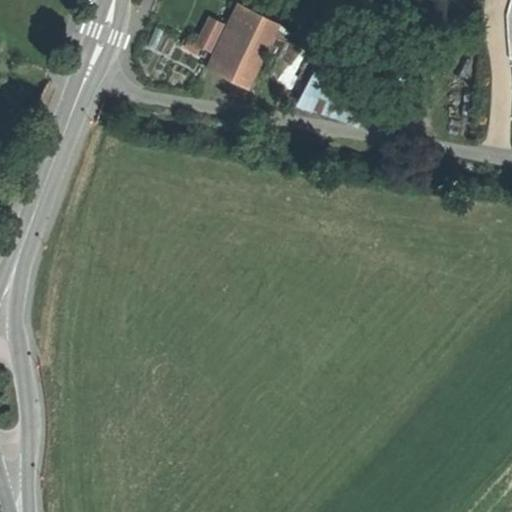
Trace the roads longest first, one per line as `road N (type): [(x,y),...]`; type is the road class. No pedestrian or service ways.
road 1 (residential): [(89,77),(129,92),(511,159)]
road 2 (tertiary): [(89,77),(2,305)]
road 3 (tertiary): [(17,506),(29,457),(28,398),(2,305)]
